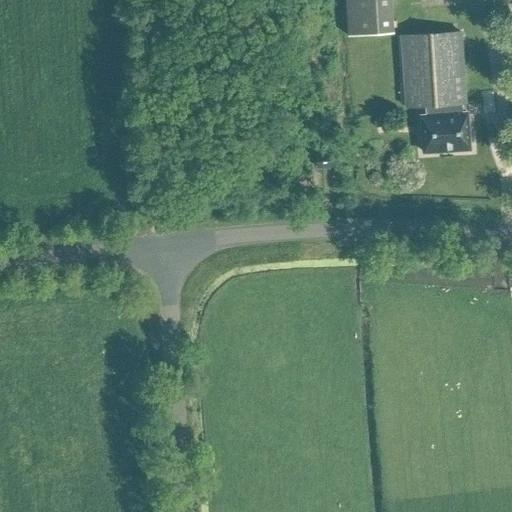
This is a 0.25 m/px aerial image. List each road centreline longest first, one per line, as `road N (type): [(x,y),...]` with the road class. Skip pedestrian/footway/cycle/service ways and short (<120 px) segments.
road 1 (tertiary): [(163,243),(312,232),(511,245)]
road 2 (tertiary): [(181,511),(163,243)]
road 3 (track): [(148,0),(163,243)]
road 4 (tertiary): [(163,243),(0,266)]
